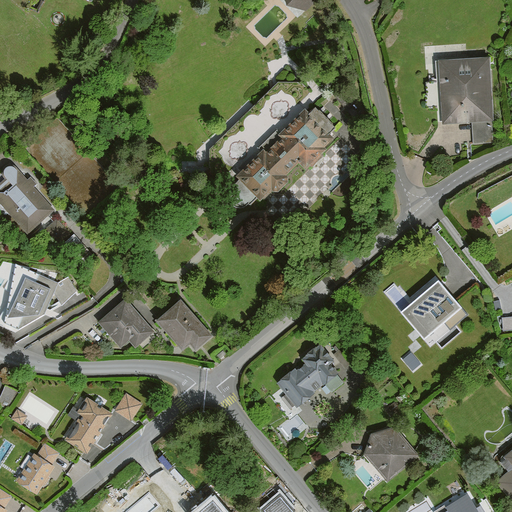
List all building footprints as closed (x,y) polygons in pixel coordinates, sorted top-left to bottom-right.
[(316,0),(315,0),(286,0),(287,3),(306,10),(316,0)] [(489,58),(436,61),(437,82),(426,82),(427,96),(426,96),(427,108),(438,108),(439,122),(472,120),(474,143),(494,142),(489,58)] [(261,151),(236,176),(240,179),(232,187),(233,188),(231,190),(230,192),(229,195),(229,197),(229,200),(230,203),(231,204),(235,206),(238,207),(242,207),(245,205),(248,203),(250,205),(269,186),(272,189),(276,189),(285,181),(285,176),(283,174),(297,159),(305,166),(323,149),(321,146),(330,137),(328,134),(335,127),(315,106),(307,114),(304,110),(280,133),(276,129),(258,147),(261,151)] [(35,182),(30,177),(26,180),(15,167),(12,165),(10,164),(9,164),(7,164),(4,165),(3,166),(2,168),(2,170),(2,171),(2,173),(5,177),(0,181),(0,201),(27,232),(53,209),(31,185),(35,182)] [(40,282),(10,309),(25,325),(55,298),(40,282)] [(439,285),(402,316),(432,350),(437,345),(456,327),(467,317),(439,285)] [(126,299),(100,321),(121,345),(129,338),(136,346),(153,330),(126,299)] [(180,299),(157,320),(182,349),(190,342),(196,348),(211,335),(180,299)] [(456,327),(437,345),(443,351),(461,334),(456,327)] [(333,360),(322,345),(304,358),(307,362),(280,382),(297,404),(327,382),(333,391),(344,383),(329,363),(333,360)] [(21,391),(6,385),(0,398),(0,404),(10,409),(21,391)] [(141,404),(125,394),(115,410),(131,420),(141,404)] [(81,418),(65,441),(84,454),(92,442),(110,415),(85,398),(74,414),(81,418)] [(389,479),(418,455),(396,428),(374,435),(367,454),(389,479)] [(511,450),(503,458),(511,467),(511,469),(495,484),(511,503),(511,450)] [(52,468),(34,456),(17,482),(36,494),(52,468)] [(0,490),(0,507),(3,509),(11,497),(0,490)] [(483,511),(479,506),(475,508),(467,494),(443,509),(445,511),(483,511)] [(294,511),(280,496),(263,510),(264,511),(294,511)] [(222,511),(213,500),(199,511),(222,511)]
